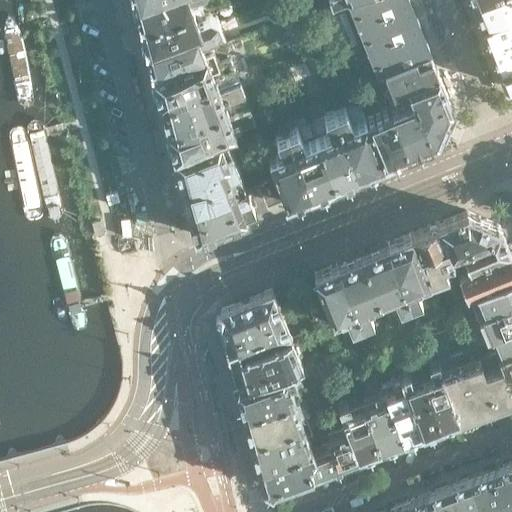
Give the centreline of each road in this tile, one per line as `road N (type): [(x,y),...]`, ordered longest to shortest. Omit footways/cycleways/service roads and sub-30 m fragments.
road 1 (tertiary): [(499,142),(214,257),(172,282)]
road 2 (tertiary): [(172,282),(152,314),(139,400),(121,433),(72,460),(0,478)]
road 3 (residential): [(172,282),(101,0)]
road 4 (residential): [(172,282),(187,436),(213,511)]
road 5 (residential): [(293,511),(511,433)]
road 6 (residential): [(499,142),(443,0)]
